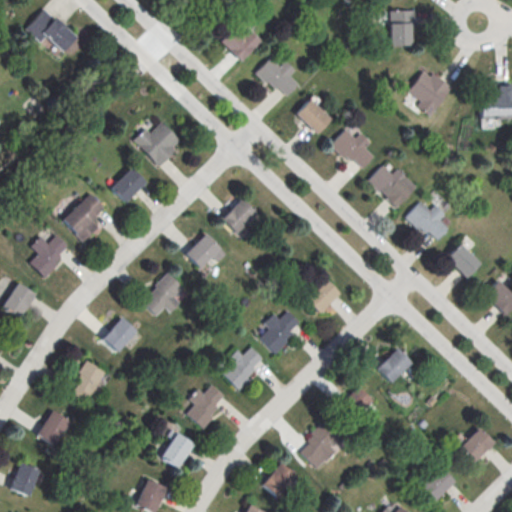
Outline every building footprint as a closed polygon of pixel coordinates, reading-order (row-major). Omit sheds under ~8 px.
[(43,36),(59,51),(73,36),(42,7),(23,28),(38,42),(43,36)] [(387,45),(409,44),(408,9),(386,10),(387,45)] [(216,43),(229,29),(238,37),(244,31),(257,43),(237,64),(216,43)] [(267,58),(251,75),(265,87),(267,85),(273,91),(275,88),(284,97),(295,85),(286,77),(292,71),(282,62),(276,68),(267,58)] [(417,99),(413,106),(429,116),(447,85),(418,68),(405,92),(417,99)] [(495,83),(494,95),(478,95),(477,119),(485,120),(485,117),(508,118),(509,83),(495,83)] [(291,115),(305,101),(326,120),(313,134),(291,115)] [(157,123),(136,144),(150,159),(171,138),(157,123)] [(342,131),(326,147),(339,160),(341,157),(347,163),(350,160),(359,169),(370,157),(361,149),(366,143),(357,134),(351,140),(342,131)] [(377,163),(362,180),(375,193),(377,190),(383,196),(381,198),(391,207),(412,185),(392,167),(387,172),(377,163)] [(128,169),(106,190),(121,204),(142,183),(128,169)] [(87,195),(59,221),(79,243),(95,228),(89,222),(92,220),(90,218),(100,209),(87,195)] [(237,196),(216,217),(230,231),(251,210),(237,196)] [(415,200),(400,216),(413,229),(415,227),(421,232),(423,230),(432,238),(443,227),(435,218),(440,213),(430,203),(425,209),(415,200)] [(203,230),(182,252),(196,266),(217,245),(203,230)] [(53,235),(44,243),(39,238),(29,247),(34,253),(24,262),(40,278),(54,265),(52,263),(57,258),(55,256),(64,247),(53,235)] [(441,255),(454,241),(476,261),(462,275),(441,255)] [(165,273),(144,294),(158,308),(179,287),(165,273)] [(320,277),(299,298),(313,312),(334,291),(320,277)] [(479,293),(493,279),(511,296),(511,300),(501,313),(479,293)] [(0,302),(0,305),(16,316),(31,293),(14,281),(0,302)] [(283,310),(274,318),(269,313),(258,322),(263,328),(254,336),(270,353),(283,340),(281,338),(287,333),(285,331),(294,322),(283,310)] [(118,315),(97,337),(111,351),(132,330),(118,315)] [(246,346),(238,354),(232,349),(222,358),(227,364),(217,373),(233,389),(247,376),(245,374),(250,369),(248,367),(257,358),(246,346)] [(391,346),(370,367),(385,381),(406,360),(391,346)] [(85,360),(69,385),(86,396),(102,371),(85,360)] [(207,383),(199,392),(193,387),(184,398),(190,402),(181,412),(198,427),(211,413),(209,411),(214,405),(211,403),(219,394),(207,383)] [(353,383),(332,405),(346,419),(367,398),(353,383)] [(47,408),(31,434),(48,444),(64,419),(47,408)] [(318,420),(305,432),(307,435),(302,440),(304,442),(294,452),(311,469),(330,451),(324,445),(334,436),(318,420)] [(490,442),(476,427),(455,446),(469,461),(490,442)] [(155,456),(174,466),(189,441),(170,430),(155,456)] [(36,469),(16,461),(5,489),(25,497),(36,469)] [(291,475),(276,461),(256,483),(271,497),(291,475)] [(415,485),(429,500),(450,481),(436,466),(415,485)] [(160,486),(142,478),(131,504),(149,511),(160,486)] [(238,511),(257,511),(258,510),(243,503),(238,511)]
